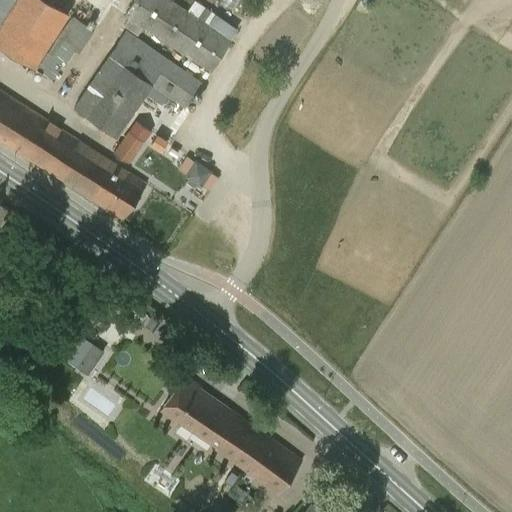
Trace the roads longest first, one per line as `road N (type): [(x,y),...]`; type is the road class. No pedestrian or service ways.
road 1 (unclassified): [(211,322),(258,242),(261,131),(338,0)]
road 2 (primary): [(424,511),(211,322)]
road 3 (primary): [(211,322),(0,171)]
